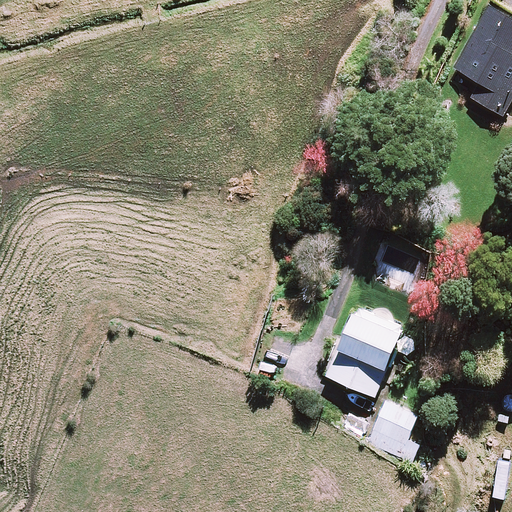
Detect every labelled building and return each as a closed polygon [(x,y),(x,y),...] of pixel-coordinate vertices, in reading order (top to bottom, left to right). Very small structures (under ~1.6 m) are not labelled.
[(511,101),(511,10),(492,0),(487,0),(455,62),(483,77),(474,94),(507,111),(511,101)] [(406,320),(357,301),(329,371),(378,391),(406,320)] [(419,334),(405,330),(400,348),(414,352),(419,334)] [(503,393),(501,395),(500,404),(501,405),(502,407),(503,409),(505,410),(507,412),(509,413),(511,413),(511,412),(511,387),(511,388),(510,388),(508,389),(506,390),(504,391),(503,393)] [(422,410),(389,396),(369,442),(414,462),(423,441),(410,436),(422,410)]
